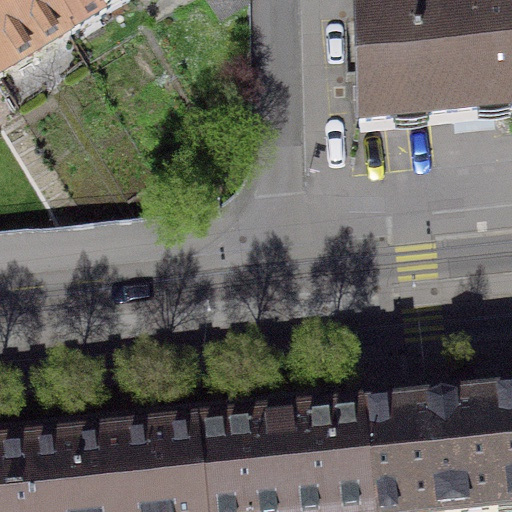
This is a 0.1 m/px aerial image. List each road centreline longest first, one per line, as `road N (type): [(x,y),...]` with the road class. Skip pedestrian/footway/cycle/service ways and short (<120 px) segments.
road 1 (residential): [(282,0),(291,301)]
road 2 (primary): [(0,333),(291,301)]
road 3 (primary): [(511,250),(415,259),(291,301)]
road 4 (primary): [(291,301),(422,328),(511,319)]
